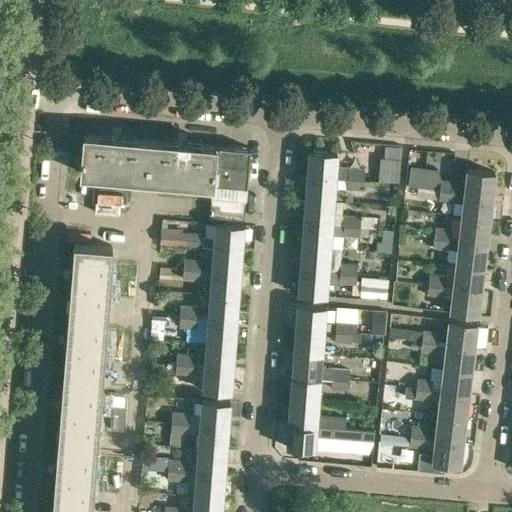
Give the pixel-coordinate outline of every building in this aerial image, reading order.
[(84,132),(80,172),(146,178),(150,138),(84,132)] [(146,178),(212,184),(215,144),(150,138),(146,178)] [(212,184),(209,215),(244,218),(250,146),(215,144),(212,184)] [(309,151),(307,174),(336,177),(347,178),(364,179),(365,167),(337,165),(338,153),(309,151)] [(398,181),(400,157),(379,156),(378,180),(398,181)] [(410,185),(454,190),(465,192),(493,196),(496,172),(468,169),(467,181),(410,174),(409,184),(410,185)] [(334,200),(336,177),(307,174),(305,198),(334,200)] [(347,188),(363,190),(364,179),(347,178),(347,188)] [(453,200),(454,190),(410,185),(409,194),(453,200)] [(465,192),(462,216),(490,220),(493,196),(465,192)] [(332,222),(344,223),(345,212),(333,211),(334,200),(305,198),(304,222),(332,224),(332,222)] [(361,213),(345,212),(344,223),(360,224),(361,215),(361,213)] [(360,226),(369,227),(374,227),(375,216),(361,215),(360,226)] [(462,216),(459,240),(487,243),(490,220),(462,216)] [(217,222),(215,246),(243,248),(245,224),(217,222)] [(304,222),(302,246),(330,248),(332,224),(304,222)] [(360,224),(344,223),(343,234),(359,235),(360,224)] [(418,234),(434,236),(449,238),(450,227),(419,223),(418,234)] [(183,228),(162,227),(161,242),(187,244),(198,245),(203,245),(204,232),(183,231),(183,228)] [(448,248),(449,238),(434,236),(433,246),(448,248)] [(459,240),(456,263),(484,267),(487,243),(459,240)] [(90,511),(113,245),(75,242),(52,511),(90,511)] [(215,246),(213,269),(241,272),(243,248),(215,246)] [(300,268),(329,270),(330,248),(302,246),(300,268)] [(201,257),(164,256),(163,267),(201,268),(201,257)] [(340,261),(339,271),(357,272),(358,263),(340,261)] [(456,263),(453,287),(481,290),(484,267),(456,263)] [(201,268),(163,267),(163,277),(200,278),(201,268)] [(339,271),(329,270),(300,268),(298,293),(327,295),(328,280),(339,280),(339,271)] [(213,269),(211,293),(239,295),(241,272),(213,269)] [(340,291),(362,292),(363,274),(341,272),(340,291)] [(443,285),(445,275),(429,273),(428,283),(443,285)] [(442,295),(443,285),(428,283),(427,293),(442,295)] [(481,290),(453,287),(451,311),(478,314),(481,290)] [(211,293),(209,317),(237,319),(239,295),(211,293)] [(298,303),(296,327),(324,329),(326,306),(298,303)] [(181,305),(180,315),(196,316),(197,307),(181,305)] [(386,311),(373,309),(372,330),(384,331),(386,311)] [(180,315),(180,325),(195,326),(196,316),(180,315)] [(209,317),(207,341),(235,343),(237,319),(209,317)] [(352,319),(336,319),(335,330),(352,330),(352,319)] [(474,346),(477,323),(450,319),(447,343),(474,346)] [(296,327),(294,351),(322,353),(324,329),(296,327)] [(421,340),(437,342),(438,331),(422,329),(421,340)] [(351,341),(352,330),(335,330),(335,341),(351,341)] [(409,349),(420,350),(421,340),(411,338),(409,349)] [(420,350),(436,352),(437,342),(421,340),(420,350)] [(207,341),(205,364),(233,367),(235,343),(207,341)] [(474,346),(447,343),(437,342),(436,352),(446,353),(444,367),(471,370),(474,346)] [(321,376),(332,378),(348,379),(349,368),(333,367),(333,368),(321,367),(322,353),(294,351),(292,375),(321,377),(321,376)] [(176,352),(176,363),(193,363),(193,352),(176,352)] [(176,363),(155,363),(155,373),(193,373),(193,363),(176,363)] [(233,367),(205,364),(203,388),(231,390),(233,367)] [(471,370),(444,367),(442,379),(432,378),(431,389),(468,394),(471,370)] [(292,375),(290,399),(319,401),(321,377),(292,375)] [(415,387),(431,389),(432,378),(417,376),(416,379),(415,387)] [(348,379),(332,378),(331,387),(347,389),(348,379)] [(414,397),(415,387),(405,386),(405,397),(414,397)] [(430,399),(431,389),(415,387),(414,397),(430,399)] [(438,414),(465,417),(468,394),(431,389),(430,399),(440,401),(438,414)] [(203,399),(201,423),(229,425),(231,402),(203,399)] [(289,423),(345,427),(345,415),(318,414),(319,401),(290,399),(289,423)] [(171,419),(189,420),(189,410),(172,410),(171,419)] [(462,441),(465,417),(438,414),(436,428),(426,426),(426,428),(425,436),(462,441)] [(188,432),(189,420),(171,419),(171,431),(188,432)] [(201,423),(199,447),(227,449),(229,425),(201,423)] [(345,427),(289,423),(287,447),(315,449),(316,434),(327,434),(327,435),(344,436),(345,427)] [(411,434),(424,436),(425,428),(412,426),(411,434)] [(424,446),(425,436),(411,434),(409,434),(408,444),(408,445),(424,447),(424,446)] [(462,441),(425,436),(424,446),(434,447),(433,453),(419,451),(416,468),(434,470),(443,471),(444,463),(460,465),(462,441)] [(199,447),(197,471),(225,473),(227,449),(199,447)] [(185,458),(169,457),(168,468),(185,469),(185,458)] [(184,480),(185,469),(168,468),(168,479),(184,480)] [(197,471),(195,495),(223,497),(225,473),(197,471)] [(195,495),(193,511),(221,511),(223,497),(195,495)]
